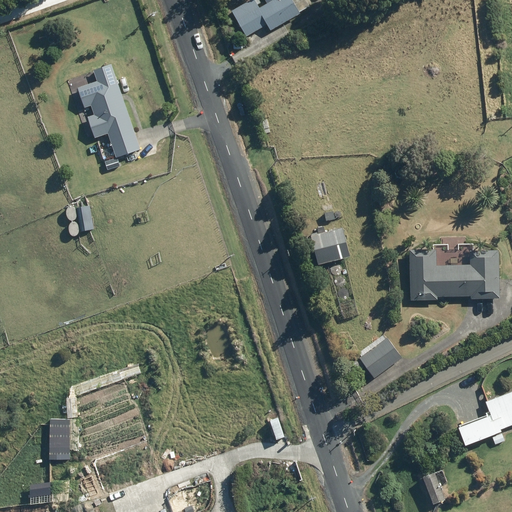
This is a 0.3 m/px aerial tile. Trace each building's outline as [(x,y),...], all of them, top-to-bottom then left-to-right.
[(274,29),(322,2),(320,0),(243,0),(235,5),(248,28),(267,18),(274,29)] [(88,116),(95,139),(109,135),(116,157),(139,150),(112,67),(95,72),(98,81),(78,87),(85,108),(92,106),(95,114),(88,116)] [(90,204),(78,206),(82,233),(94,231),(90,204)] [(342,213),(325,212),(324,221),(341,222),(342,213)] [(346,223),(314,231),(322,261),(355,252),(346,223)] [(475,251),(475,263),(438,263),(438,248),(415,248),(415,295),(439,295),(439,290),(476,290),(476,294),(501,294),(501,251),(475,251)] [(390,334),(362,354),(378,375),(405,354),(390,334)] [(497,410),(463,425),(470,442),(511,424),(511,389),(492,398),(497,410)] [(452,483),(462,511),(511,511),(511,486),(504,464),(452,483)] [(437,470),(427,473),(436,502),(447,498),(437,470)]
